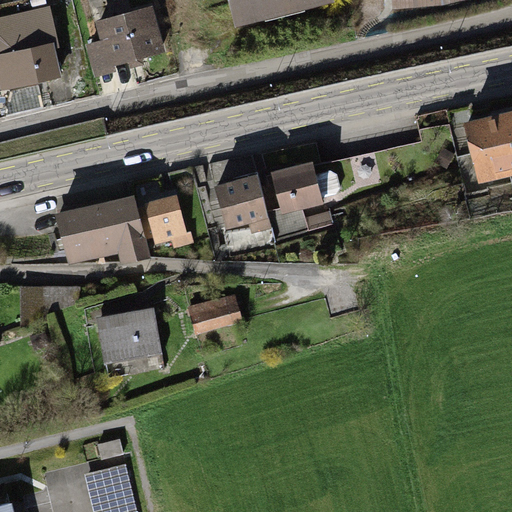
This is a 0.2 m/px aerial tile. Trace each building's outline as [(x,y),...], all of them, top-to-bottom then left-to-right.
[(229,0),(236,23),(319,0),(229,0)] [(388,0),(390,9),(438,2),(445,0),(388,0)] [(147,12),(95,26),(106,65),(128,59),(130,65),(139,62),(137,56),(158,51),(147,12)] [(11,54),(10,54),(18,83),(55,73),(47,44),(46,44),(41,25),(6,35),(11,54)] [(511,115),(469,125),(479,176),(511,169),(511,115)] [(321,203),(434,175),(423,137),(421,137),(423,145),(392,152),(391,149),(329,163),(328,160),(310,164),(314,177),(320,201),(321,203)] [(448,147),(440,163),(451,169),(459,152),(448,147)] [(268,214),(277,241),(334,224),(330,213),(305,221),(302,209),(321,203),(320,201),(336,197),(339,191),(334,175),(328,173),(314,177),(310,164),(310,163),(277,172),(287,209),(268,214)] [(257,177),(214,189),(227,228),(252,222),(254,231),(226,235),(228,247),(219,248),(220,257),(278,244),(277,241),(268,214),(257,177)] [(133,208),(130,194),(54,212),(64,252),(115,241),(121,259),(145,258),(141,239),(133,208)] [(187,236),(176,197),(143,206),(144,207),(133,208),(141,239),(153,236),(154,244),(173,239),(175,247),(191,244),(189,236),(187,236)] [(43,286),(24,285),(23,321),(46,314),(47,313),(79,302),(76,285),(43,286)] [(229,300),(189,309),(194,331),(238,321),(234,305),(231,306),(229,300)] [(154,310),(98,319),(107,366),(162,357),(155,313),(154,310)] [(46,333),(33,336),(36,349),(49,345),(46,333)] [(92,445),(96,458),(119,452),(116,439),(92,445)] [(133,511),(123,465),(112,468),(122,511),(133,511)]
